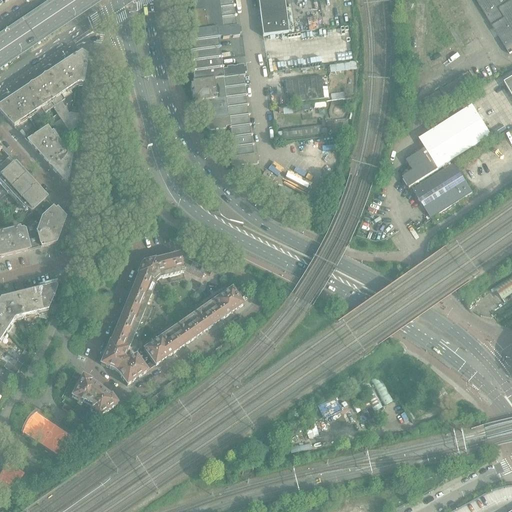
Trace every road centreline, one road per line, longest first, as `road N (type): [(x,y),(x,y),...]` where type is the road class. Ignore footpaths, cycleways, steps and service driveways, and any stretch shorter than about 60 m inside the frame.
road 1 (primary): [(487,361),(424,308),(265,226),(216,186),(168,101),(147,0)]
road 2 (primary): [(128,45),(157,151),(181,199),(223,231),(407,327),(474,376)]
road 3 (residential): [(134,255),(88,366),(126,401),(259,303)]
road 4 (residential): [(0,426),(50,331),(68,261)]
road 5 (unclassified): [(245,0),(269,154)]
road 6 (residential): [(259,303),(257,288),(239,274),(183,248),(134,255)]
road 7 (residential): [(509,345),(452,305),(411,245)]
road 8 (unclassified): [(269,154),(273,176),(310,197),(333,147)]
